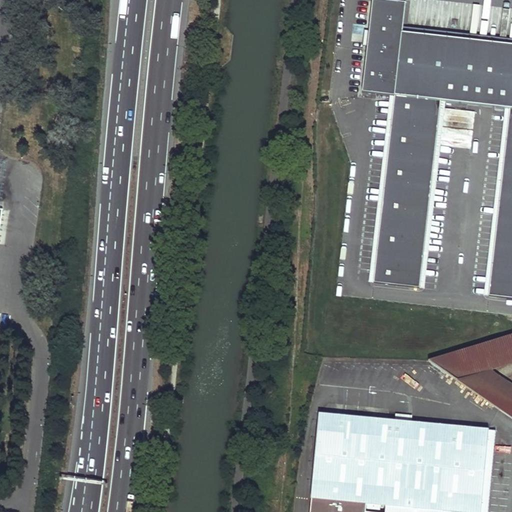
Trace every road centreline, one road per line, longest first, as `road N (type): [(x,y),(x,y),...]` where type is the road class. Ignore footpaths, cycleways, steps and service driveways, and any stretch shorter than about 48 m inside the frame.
road 1 (motorway): [(134,0),(87,511)]
road 2 (motorway): [(122,511),(169,0)]
road 3 (unknown): [(448,302),(472,124)]
